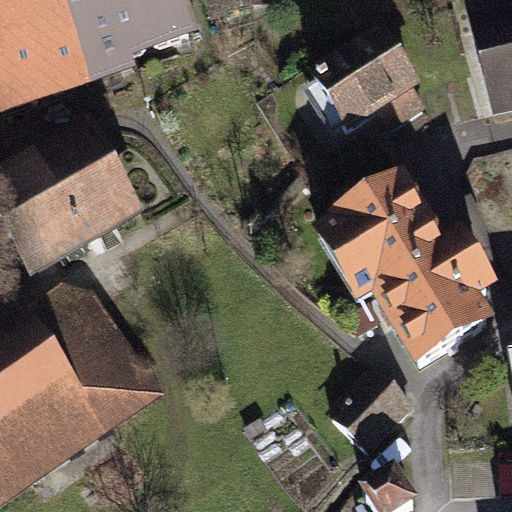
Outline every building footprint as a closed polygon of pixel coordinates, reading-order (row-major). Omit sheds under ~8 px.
[(60,0),(0,0),(0,107),(89,74),(60,0)] [(109,0),(60,0),(89,74),(131,59),(109,0)] [(109,0),(131,59),(188,38),(176,2),(183,0),(109,0)] [(263,0),(209,0),(215,18),(264,3),(263,0)] [(511,0),(508,0),(511,15),(511,21),(473,31),(493,114),(511,109),(511,0)] [(381,43),(316,85),(347,132),(382,110),(395,129),(421,111),(409,93),(412,90),(381,43)] [(86,138),(0,186),(0,217),(32,273),(132,216),(86,138)] [(400,196),(340,233),(421,366),(481,329),(469,310),(484,301),(479,293),(485,289),(462,253),(442,265),(400,196)] [(22,321),(0,336),(0,496),(135,407),(65,305),(22,321)] [(377,377),(333,421),(368,455),(412,411),(377,377)] [(394,481),(366,500),(373,511),(408,511),(413,509),(394,481)]
